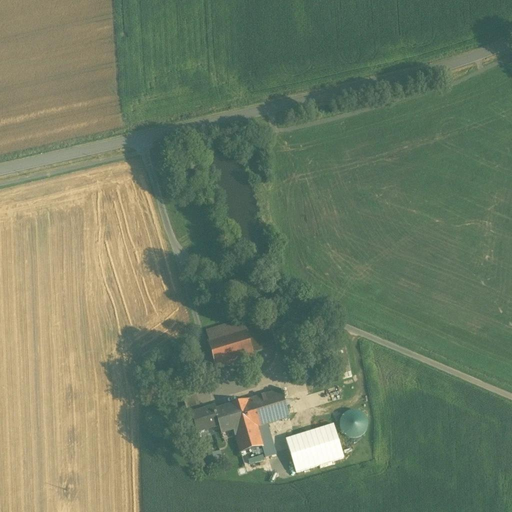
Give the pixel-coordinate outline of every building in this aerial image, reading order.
[(243,320),(204,332),(215,368),(276,350),(268,323),(245,330),(243,320)] [(341,339),(324,342),(332,376),(350,372),(341,339)] [(227,408),(215,411),(220,426),(219,427),(221,434),(234,431),(240,454),(262,448),(265,458),(275,455),(267,425),(289,418),(280,391),(226,406),(227,408)] [(188,416),(191,415),(191,414),(202,411),(197,394),(183,399),(188,416)] [(197,433),(219,427),(220,426),(215,411),(214,408),(202,411),(191,414),(191,415),(197,433)] [(346,437),(350,439),(354,439),(358,439),(361,437),(364,434),(366,431),(367,427),(367,423),(366,419),(364,416),(360,413),(357,412),(353,411),(349,412),(345,414),(342,416),(340,420),(339,424),(339,428),(341,431),(343,435),(346,437)] [(292,427),(278,432),(290,470),(304,466),(292,427)] [(220,452),(207,456),(210,466),(222,462),(220,452)]
